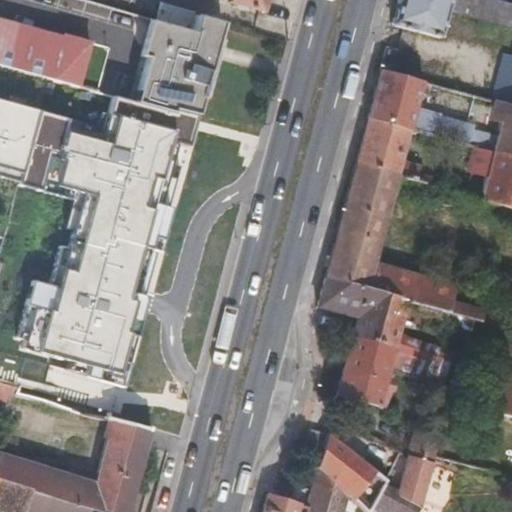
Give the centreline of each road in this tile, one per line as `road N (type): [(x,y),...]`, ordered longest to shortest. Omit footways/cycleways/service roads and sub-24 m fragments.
road 1 (primary): [(224,511),(362,0)]
road 2 (primary): [(321,0),(184,511)]
